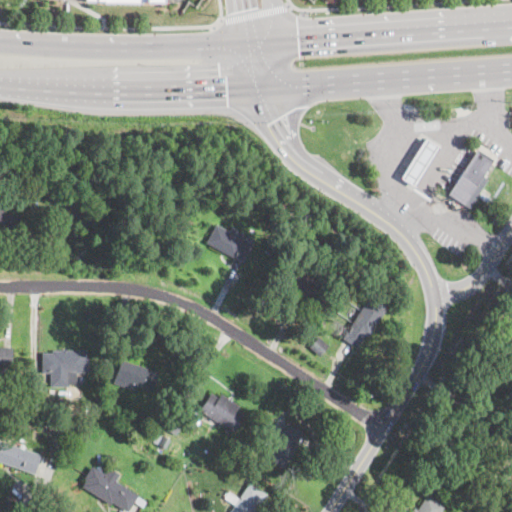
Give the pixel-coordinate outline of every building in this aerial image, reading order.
[(438,147),(414,186),(400,178),(424,139),(438,147)] [(474,205),(471,209),(469,208),(468,209),(446,195),(476,149),(493,160),(482,176),(487,180),(471,203),(474,205)] [(21,203),(13,204),(12,187),(20,186),(21,203)] [(302,204),(297,219),(286,216),(290,204),(292,205),(293,201),(302,204)] [(0,205),(2,205),(2,214),(17,214),(17,235),(11,235),(11,238),(0,238),(0,205)] [(215,224),(229,231),(231,227),(243,233),(241,238),(244,240),(247,235),(254,239),(242,262),(205,243),(215,224)] [(325,285),(316,301),(277,280),(286,263),(325,285)] [(367,272),(363,279),(349,271),(353,264),(367,272)] [(375,289),(392,299),(366,339),(363,337),(356,348),(353,346),(341,338),(367,297),(369,298),(375,289)] [(325,324),(321,328),(315,323),(319,319),(325,324)] [(329,346),(319,357),(308,347),(318,336),(329,346)] [(0,347),(12,348),(10,367),(0,366),(0,347)] [(67,349),(67,350),(85,350),(85,358),(88,358),(88,372),(68,373),(68,374),(72,374),(72,385),(69,385),(69,386),(50,387),(49,373),(42,373),(41,353),(51,353),(51,351),(61,351),(61,349),(67,349)] [(157,372),(149,395),(112,383),(120,360),(157,372)] [(210,392),(217,398),(220,393),(238,406),(236,409),(245,415),(232,433),(198,409),(210,392)] [(100,413),(91,413),(91,402),(100,402),(100,413)] [(64,404),(64,413),(51,413),(51,404),(64,404)] [(182,424),(175,435),(162,428),(169,416),(182,423),(182,424)] [(479,462),(477,464),(461,453),(485,418),(501,429),(479,462)] [(299,443),(291,456),(290,455),(281,468),(265,458),(271,448),(264,444),(267,439),(274,443),(287,423),(303,433),(297,442),(299,443)] [(149,435),(144,441),(136,435),(141,428),(149,435)] [(170,438),(163,448),(152,441),(158,431),(170,438)] [(35,470),(34,474),(0,462),(0,440),(40,455),(35,470)] [(137,495),(147,501),(144,506),(134,500),(127,511),(111,502),(110,504),(81,486),(85,479),(83,478),(91,464),(138,494),(137,495)] [(475,491),(470,499),(461,493),(472,476),(481,482),(475,491)] [(266,494),(256,511),(255,511),(229,511),(234,505),(223,498),(228,492),(238,498),(248,482),(266,494)] [(499,511),(471,511),(481,493),(503,505),(499,511)] [(444,506),(440,511),(411,511),(414,508),(417,510),(427,495),(444,506)]
